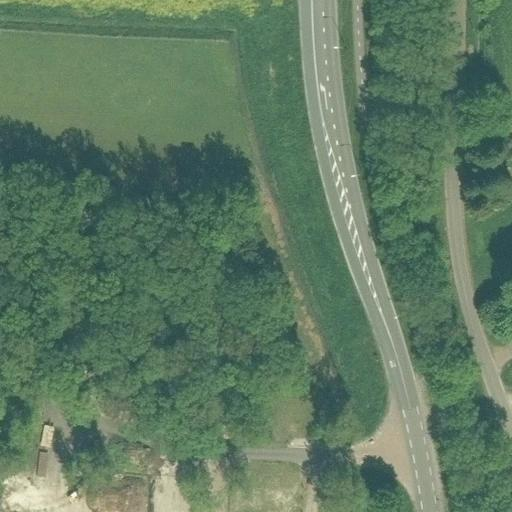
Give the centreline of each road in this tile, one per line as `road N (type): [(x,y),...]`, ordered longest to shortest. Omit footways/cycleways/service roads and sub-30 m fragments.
road 1 (tertiary): [(428,511),(414,428),(333,142),(317,0)]
road 2 (unclassified): [(511,432),(457,255),(455,0)]
road 3 (track): [(228,453),(188,449),(0,377)]
